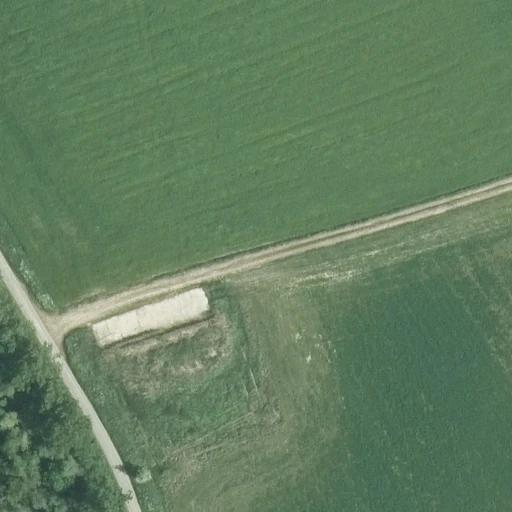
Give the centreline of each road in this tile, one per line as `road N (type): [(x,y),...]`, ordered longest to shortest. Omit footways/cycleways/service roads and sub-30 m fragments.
road 1 (track): [(39,328),(511,178)]
road 2 (unclassified): [(0,260),(105,440),(136,511)]
